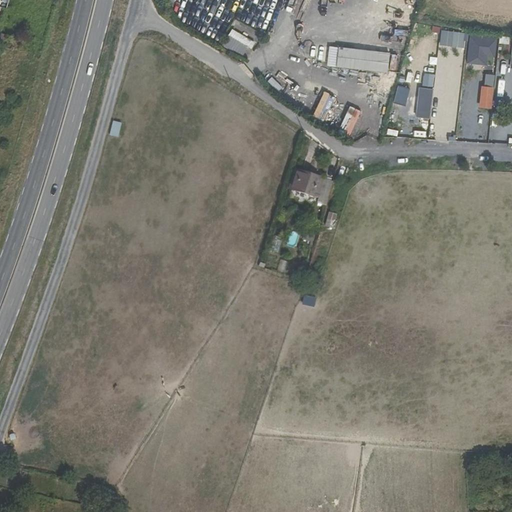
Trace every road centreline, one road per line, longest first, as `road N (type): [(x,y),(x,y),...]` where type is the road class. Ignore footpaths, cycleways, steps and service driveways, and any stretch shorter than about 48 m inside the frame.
road 1 (unclassified): [(0,434),(135,17)]
road 2 (unclassified): [(135,17),(166,28),(339,148),(511,153)]
road 3 (primary): [(0,338),(105,0)]
road 4 (primary): [(86,0),(0,285)]
road 5 (unknown): [(242,80),(285,37),(365,17)]
